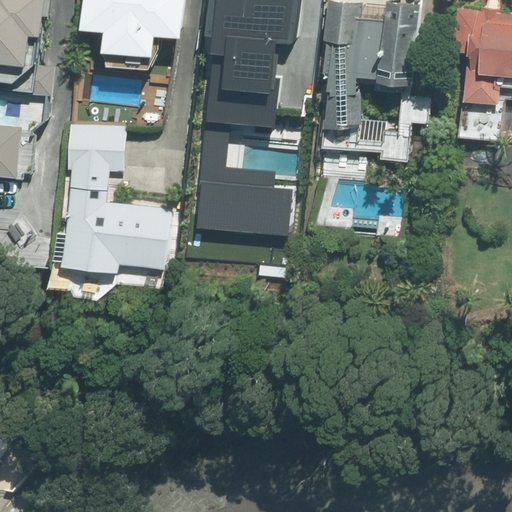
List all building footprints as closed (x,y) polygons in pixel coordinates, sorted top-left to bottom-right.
[(0,0),(0,169),(27,172),(28,165),(37,166),(41,122),(50,114),(53,88),(58,88),(60,61),(43,60),(47,22),(53,23),(55,0),(0,0)] [(186,0),(95,0),(94,19),(184,27),(186,0)] [(213,58),(308,68),(313,22),(299,21),(301,0),(255,0),(254,14),(220,10),(219,25),(217,25),(213,58)] [(328,66),(337,67),(330,140),(388,144),(388,152),(415,154),(416,141),(432,143),(437,93),(410,91),(411,82),(419,83),(419,75),(424,75),(430,0),(392,0),(391,15),(364,12),(364,0),(332,0),(329,35),(331,35),(328,66)] [(508,95),(511,95),(511,6),(462,3),(458,42),(472,43),(465,132),(505,135),(508,95)] [(73,166),(129,168),(131,123),(75,120),(73,166)] [(67,260),(125,265),(125,257),(172,262),(178,203),(111,196),(112,177),(76,174),(67,260)] [(0,453),(9,439),(0,432),(0,453)]
